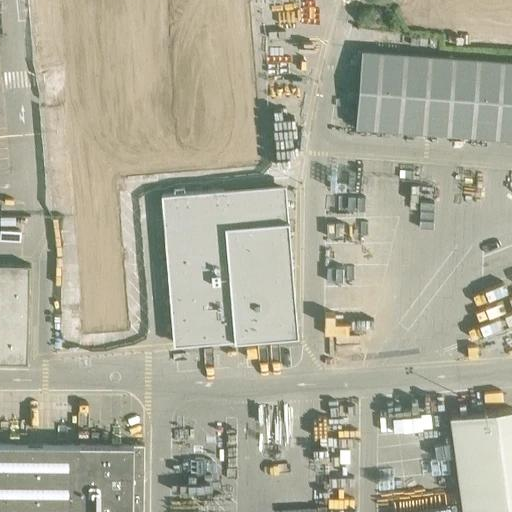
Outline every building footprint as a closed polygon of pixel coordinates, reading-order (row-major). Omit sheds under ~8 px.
[(511,0),(463,0),(461,42),(511,44),(511,0)] [(511,136),(511,58),(359,47),(353,124),(511,136)] [(224,187),(165,192),(177,343),(236,338),(235,335),(244,334),(245,337),(294,334),(282,187),(224,191),(224,187)] [(0,261),(0,359),(28,360),(30,262),(0,261)] [(511,511),(511,401),(449,411),(462,511),(511,511)] [(0,511),(143,511),(143,443),(0,442),(0,511)]
